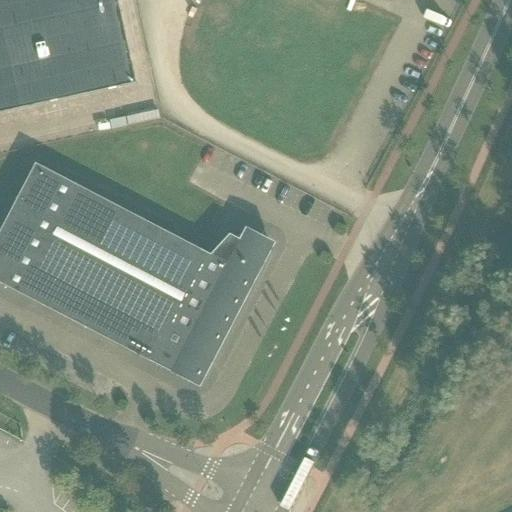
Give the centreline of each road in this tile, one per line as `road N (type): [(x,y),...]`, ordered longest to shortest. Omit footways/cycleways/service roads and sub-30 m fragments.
road 1 (tertiary): [(280,511),(417,235)]
road 2 (tertiary): [(390,222),(250,490)]
road 3 (tertiary): [(511,3),(479,47),(390,222)]
road 4 (tertiary): [(417,235),(501,60),(511,6)]
road 5 (unclassified): [(157,460),(0,386)]
